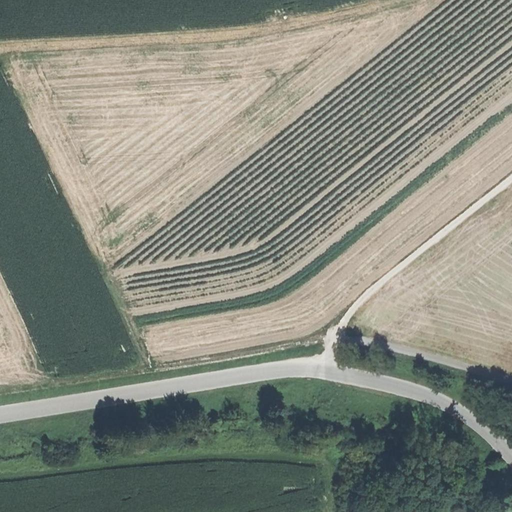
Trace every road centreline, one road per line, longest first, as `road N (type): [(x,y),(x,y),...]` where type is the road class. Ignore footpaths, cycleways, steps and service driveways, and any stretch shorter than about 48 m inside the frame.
road 1 (unclassified): [(0,413),(326,368),(428,392),(511,453)]
road 2 (track): [(339,338),(369,291),(511,178)]
road 3 (track): [(339,338),(511,381)]
